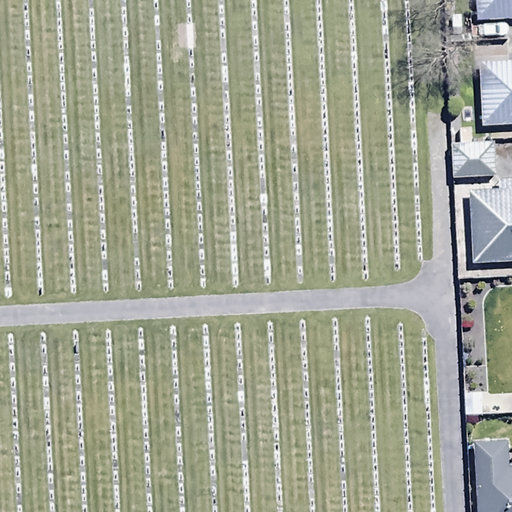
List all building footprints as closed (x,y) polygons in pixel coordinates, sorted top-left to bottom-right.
[(511,0),(477,0),(478,26),(511,24),(511,0)] [(473,46),(505,45),(505,30),(473,31),(473,46)] [(511,65),(478,68),(481,132),(511,130),(511,65)] [(459,150),(452,150),(453,185),(497,183),(496,148),(472,149),(471,133),(459,133),(459,150)] [(502,194),(471,195),(473,268),(511,266),(511,184),(502,185),(502,194)] [(511,511),(511,472),(508,473),(508,448),(475,448),(478,511),(511,511)]
